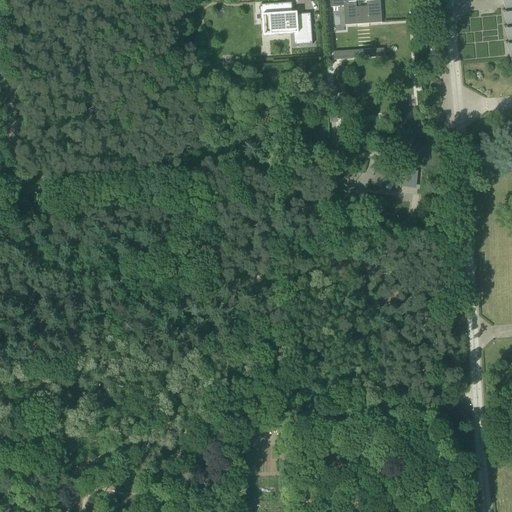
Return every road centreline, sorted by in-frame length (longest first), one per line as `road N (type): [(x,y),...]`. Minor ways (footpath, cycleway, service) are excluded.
road 1 (track): [(275,162),(125,177),(111,0)]
road 2 (residential): [(472,330),(457,108)]
road 3 (track): [(275,162),(460,142)]
road 4 (residential): [(487,511),(472,330)]
